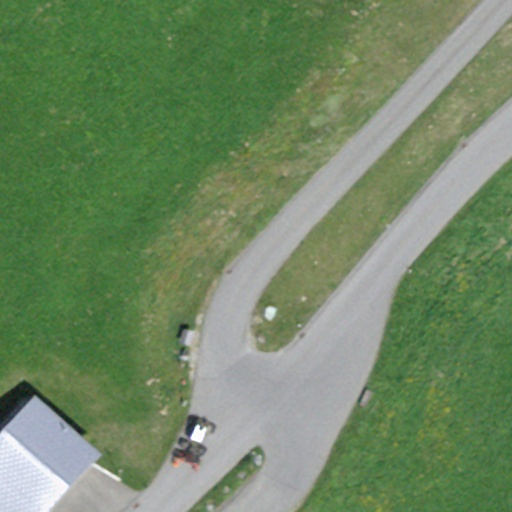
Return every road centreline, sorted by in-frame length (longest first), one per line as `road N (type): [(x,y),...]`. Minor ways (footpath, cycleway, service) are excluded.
road 1 (track): [(505,0),(241,282),(227,334),(236,359),(290,422),(297,449),(251,511)]
road 2 (residential): [(151,511),(270,402),(511,126)]
